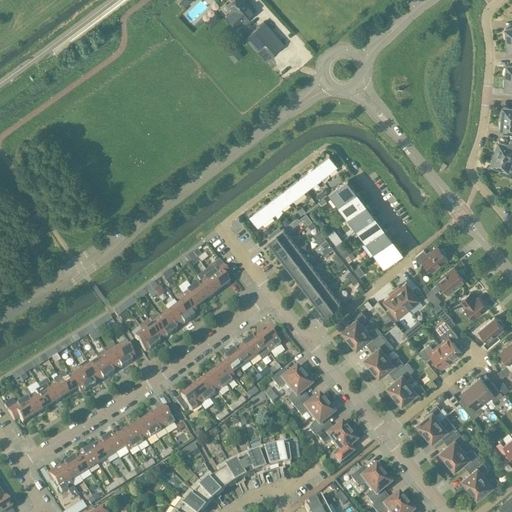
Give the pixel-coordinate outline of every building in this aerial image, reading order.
[(225,16),(236,28),(243,21),(243,22),(255,11),(245,0),(231,0),(227,4),(232,9),(225,16)] [(245,37),(266,60),(284,44),(264,21),(245,37)] [(242,55),(233,45),(225,51),(234,62),(242,55)] [(511,107),(503,107),(502,119),(511,119),(511,107)] [(511,119),(502,119),(501,131),(511,131),(511,119)] [(499,141),(495,153),(511,158),(511,142),(511,146),(499,141)] [(511,158),(495,153),(491,164),(503,168),(501,174),(511,177),(511,165),(510,164),(511,159),(511,158)] [(329,155),(314,167),(321,177),(337,165),(329,155)] [(314,167),(298,179),(305,189),(321,177),(314,167)] [(305,189),(298,179),(282,191),(290,201),(305,189)] [(348,180),(330,193),(339,205),(357,192),(357,191),(356,192),(351,186),(352,185),(348,180)] [(290,201),(282,191),(267,203),(274,212),(278,217),(283,211),(280,208),(290,201)] [(360,198),(361,197),(357,192),(339,205),(348,217),(366,204),(366,203),(365,204),(360,198)] [(251,215),(258,225),(274,212),(267,203),(251,215)] [(370,209),(366,204),(348,217),(357,229),(375,216),(375,215),(374,216),(369,210),(370,209)] [(297,211),(299,212),(301,215),(306,211),(302,207),(297,211)] [(309,216),(304,220),(308,225),(312,221),(309,216)] [(375,216),(357,229),(366,241),(384,228),(384,227),(383,228),(378,222),(380,221),(375,216)] [(316,226),(312,221),(308,225),(311,229),(316,226)] [(273,231),(269,224),(262,229),(267,236),(273,231)] [(284,228),(268,240),(275,250),(291,238),(284,228)] [(389,233),(384,228),(366,241),(375,253),(393,240),(393,239),(392,240),(387,234),(389,233)] [(317,238),(322,234),(319,230),(314,234),(317,238)] [(298,247),(291,238),(275,250),(282,259),(298,247)] [(398,245),(393,240),(375,253),(385,266),(402,253),(397,246),(398,245)] [(330,244),(324,248),(322,249),(322,250),(326,255),(333,249),(330,244)] [(447,259),(437,246),(427,254),(424,250),(415,257),(421,264),(424,261),(432,271),(447,259)] [(305,256),(298,247),(282,259),(289,268),(305,256)] [(348,248),(342,254),(350,262),(356,256),(348,248)] [(305,256),(289,268),(296,277),(312,265),(305,256)] [(220,291),(229,284),(225,279),(230,275),(219,261),(206,271),(220,291)] [(319,274),(312,265),(296,277),(303,287),(319,274)] [(439,282),(424,295),(425,296),(432,304),(439,299),(434,294),(443,287),(448,293),(453,290),(455,291),(460,287),(459,285),(465,280),(462,277),(463,274),(460,270),(457,270),(454,267),(438,281),(439,282)] [(351,272),(346,275),(351,280),(355,277),(351,272)] [(162,277),(165,281),(170,277),(167,273),(162,277)] [(326,284),(319,274),(303,287),(310,296),(326,284)] [(220,291),(209,276),(200,282),(212,297),(220,291)] [(212,297),(200,282),(192,289),(203,304),(212,297)] [(399,284),(394,288),(395,290),(409,307),(419,300),(420,301),(425,296),(424,295),(420,290),(417,286),(412,290),(406,282),(402,285),(399,284)] [(333,294),(326,284),(310,296),(317,306),(333,294)] [(389,296),(384,299),(391,307),(386,311),(386,312),(394,321),(400,317),(399,316),(409,307),(395,290),(394,288),(389,293),(389,296)] [(203,304),(192,289),(183,295),(186,300),(187,299),(195,310),(203,304)] [(479,297),(476,299),(471,293),(461,301),(466,307),(465,308),(474,319),(487,307),(479,297)] [(340,302),(333,294),(317,306),(324,315),(340,302)] [(187,299),(186,300),(178,306),(189,321),(194,317),(194,316),(197,313),(195,310),(187,299)] [(378,302),(373,306),(381,316),(386,312),(386,311),(378,302)] [(189,321),(178,306),(169,312),(180,326),(183,324),(184,325),(189,321)] [(444,309),(440,313),(443,317),(448,314),(444,309)] [(180,326),(169,312),(161,319),(172,334),(177,330),(176,329),(180,326)] [(350,324),(342,330),(349,339),(364,327),(361,323),(365,317),(361,312),(349,322),(350,324)] [(493,336),(504,327),(495,316),(479,329),(488,340),(483,344),(487,348),(497,341),(493,336)] [(161,319),(152,325),(162,339),(166,337),(167,338),(172,334),(161,319)] [(419,319),(404,330),(408,336),(424,325),(419,319)] [(148,320),(140,326),(144,331),(143,332),(155,347),(160,343),(159,342),(162,339),(152,325),(148,320)] [(368,332),(364,327),(349,339),(357,348),(367,340),(371,345),(383,335),(376,328),(368,332)] [(447,343),(441,348),(452,360),(453,359),(455,359),(459,356),(459,355),(462,353),(452,341),(458,336),(451,327),(441,334),(447,343)] [(264,335),(261,331),(256,335),(266,349),(266,350),(269,354),(280,346),(277,341),(279,340),(274,334),(273,335),(269,331),(264,335)] [(149,350),(150,351),(155,347),(143,332),(134,338),(145,353),(149,350)] [(251,337),(246,341),(258,356),(266,350),(266,349),(256,335),(252,338),(251,337)] [(375,350),(364,358),(372,367),(387,355),(383,351),(389,343),(383,335),(371,345),(375,350)] [(242,346),(238,348),(249,362),(258,356),(246,341),(241,345),(242,346)] [(511,342),(500,352),(509,363),(506,366),(511,371),(511,369),(511,342)] [(135,358),(126,343),(117,349),(127,365),(132,362),(132,361),(135,358)] [(450,364),(450,362),(452,360),(441,348),(435,352),(429,344),(419,352),(427,361),(432,357),(442,368),(444,366),(446,367),(450,364)] [(240,369),(249,362),(238,348),(235,351),(234,350),(229,354),(240,369)] [(127,365),(117,349),(108,355),(117,370),(121,368),(121,369),(127,365)] [(105,351),(96,356),(99,361),(98,361),(108,377),(114,374),(113,372),(117,370),(108,355),(107,355),(105,351)] [(224,358),(225,359),(221,362),(223,365),(224,365),(232,375),(240,369),(229,354),(224,358)] [(391,360),(387,355),(372,367),(379,376),(389,368),(393,373),(404,365),(397,357),(391,360)] [(103,380),(108,377),(98,361),(89,366),(99,381),(102,379),(103,380)] [(397,378),(387,386),(395,395),(410,383),(406,379),(413,369),(407,362),(404,365),(393,373),(397,378)] [(224,365),(223,365),(215,371),(226,386),(235,380),(232,375),(224,365)] [(424,369),(433,379),(438,375),(429,365),(424,369)] [(89,366),(80,372),(90,388),(96,385),(95,384),(99,381),(89,366)] [(84,390),(85,392),(90,388),(80,372),(77,368),(68,373),(78,389),(80,393),(84,390)] [(279,388),(285,385),(289,389),(304,377),(297,368),(286,376),(282,371),(272,380),(279,388)] [(226,386),(215,371),(206,378),(218,393),(226,386)] [(68,373),(59,379),(69,395),(78,389),(68,373)] [(488,386),(480,376),(471,384),(482,398),(487,395),(493,403),(503,395),(493,383),(488,386)] [(293,394),(288,400),(295,408),(305,400),(301,395),(311,386),(304,377),(289,389),(293,394)] [(218,393),(206,378),(198,384),(209,399),(218,393)] [(432,378),(427,382),(431,388),(436,384),(432,378)] [(50,385),(60,401),(69,395),(59,379),(50,385)] [(510,390),(503,381),(498,385),(505,394),(510,390)] [(420,385),(413,388),(410,383),(395,395),(402,404),(410,398),(411,399),(424,389),(420,385)] [(209,399),(198,384),(189,391),(201,406),(209,399)] [(469,402),(463,406),(473,419),(483,411),(476,403),(482,398),(471,384),(461,391),(469,402)] [(50,385),(41,390),(51,406),(60,401),(50,385)] [(249,390),(245,393),(250,399),(258,393),(255,388),(250,391),(249,390)] [(41,390),(31,396),(41,412),(51,406),(41,390)] [(188,408),(192,413),(201,406),(189,391),(175,401),(184,412),(188,408)] [(250,402),(252,409),(266,401),(264,394),(263,392),(250,402)] [(443,393),(436,399),(439,404),(447,398),(443,393)] [(462,405),(454,395),(449,399),(457,409),(462,405)] [(22,402),(32,418),(41,412),(31,396),(22,402)] [(301,416),(308,413),(312,417),(327,405),(319,396),(309,404),(305,400),(295,408),(301,416)] [(242,397),(237,401),(241,406),(246,402),(242,397)] [(229,407),(232,412),(241,406),(237,401),(229,407)] [(19,418),(23,424),(32,418),(22,402),(8,411),(14,421),(19,418)] [(169,405),(155,414),(165,430),(174,424),(171,419),(176,416),(169,405)] [(310,430),(316,437),(328,428),(324,423),(334,415),(327,405),(312,417),(315,422),(310,430)] [(425,417),(417,423),(419,426),(418,427),(423,433),(440,420),(436,416),(440,410),(437,406),(424,416),(425,417)] [(225,410),(220,414),(224,419),(229,415),(225,410)] [(145,419),(155,436),(165,430),(155,414),(145,419)] [(216,417),(220,422),(224,419),(220,414),(216,417)] [(440,420),(423,433),(429,440),(430,439),(432,442),(442,433),(446,438),(456,430),(445,416),(440,420)] [(155,436),(145,419),(136,425),(146,441),(155,436)] [(331,441),(334,446),(349,433),(342,424),(332,432),(328,428),(316,437),(317,436),(324,444),(331,441)] [(136,425),(127,431),(137,447),(146,441),(136,425)] [(450,443),(440,451),(447,461),(462,449),(459,444),(463,438),(456,430),(446,438),(450,443)] [(128,453),(137,447),(127,431),(118,436),(118,437),(125,448),(128,453)] [(111,434),(106,438),(116,454),(125,448),(118,437),(118,436),(116,433),(112,435),(111,434)] [(346,451),(357,443),(349,433),(334,446),(338,450),(334,456),(340,464),(350,456),(346,451)] [(511,454),(511,455),(511,437),(506,443),(503,440),(496,445),(506,458),(511,454)] [(101,442),(97,445),(106,460),(116,454),(106,438),(100,441),(101,442)] [(281,466),(290,465),(290,461),(299,460),(297,441),(277,443),(274,444),(279,467),(281,467),(281,466)] [(175,455),(180,460),(197,450),(194,444),(175,455)] [(277,467),(278,467),(279,467),(274,444),(272,444),(264,446),(262,447),(269,469),(277,467)] [(97,465),(106,460),(97,445),(94,447),(93,446),(87,449),(97,465)] [(253,450),(250,451),(258,473),(260,472),(269,469),(262,447),(260,447),(253,450)] [(173,453),(170,448),(165,451),(168,457),(173,453)] [(79,456),(88,471),(97,465),(87,449),(82,453),(83,454),(79,456)] [(466,453),(462,449),(447,461),(455,470),(465,462),(469,466),(479,458),(473,450),(466,453)] [(248,452),(240,455),(239,455),(248,477),(257,473),(257,474),(258,473),(250,451),(248,452)] [(237,456),(230,460),(228,461),(239,482),(240,481),(248,477),(239,455),(237,456)] [(74,457),(69,460),(79,477),(88,471),(79,456),(75,458),(74,457)] [(473,471),(462,479),(470,489),(485,477),(481,472),(486,466),(479,458),(469,466),(473,471)] [(511,469),(511,467),(505,458),(500,462),(508,472),(511,469)] [(70,482),(79,477),(69,460),(63,464),(64,465),(61,467),(70,482)] [(151,460),(147,463),(150,468),(155,465),(151,460)] [(228,461),(225,463),(216,468),(230,488),(237,483),(238,483),(239,482),(228,461)] [(153,476),(158,480),(167,469),(162,464),(148,473),(153,476)] [(365,483),(368,488),(383,476),(376,466),(366,475),(362,470),(351,478),(358,486),(365,483)] [(58,490),(61,494),(67,491),(72,497),(74,498),(78,495),(70,482),(61,467),(55,471),(57,475),(51,478),(55,483),(53,484),(57,491),(58,490)] [(209,473),(201,480),(199,482),(215,499),(216,498),(223,492),(209,473)] [(373,507),(373,508),(385,498),(381,493),(391,485),(383,476),(368,488),(372,492),(368,498),(374,506),(373,507)] [(495,478),(489,481),(485,477),(470,489),(477,498),(485,491),(486,493),(499,483),(495,478)] [(120,486),(117,481),(110,486),(113,491),(120,486)] [(119,490),(119,491),(119,492),(122,493),(137,484),(134,481),(119,490)] [(197,483),(191,489),(190,490),(207,507),(213,500),(214,501),(215,499),(199,482),(197,483)] [(189,492),(183,498),(182,499),(196,511),(201,511),(207,507),(190,490),(189,492)] [(133,499),(122,493),(119,492),(127,504),(129,504),(133,499)] [(339,501),(340,501),(344,497),(341,493),(336,497),(339,501)] [(376,511),(385,511),(387,511),(388,511),(395,511),(406,503),(399,494),(388,503),(385,498),(373,508),(376,511)] [(505,511),(511,511),(511,496),(500,506),(505,511)] [(343,505),(348,501),(344,497),(340,501),(339,501),(343,505)] [(320,498),(304,506),(307,511),(318,511),(326,508),(320,498)] [(0,511),(6,511),(12,509),(6,499),(0,503),(0,511)] [(180,502),(174,509),(178,511),(196,511),(182,499),(180,502)] [(75,507),(78,511),(81,511),(87,509),(83,503),(75,507)] [(412,511),(406,503),(395,511),(412,511)]
